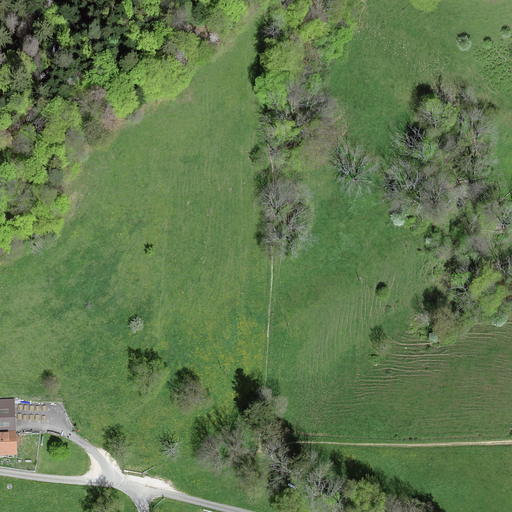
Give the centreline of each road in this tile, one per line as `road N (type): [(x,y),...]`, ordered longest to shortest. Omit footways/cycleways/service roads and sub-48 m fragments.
road 1 (track): [(260,452),(293,443),(511,442)]
road 2 (unclassified): [(0,472),(141,488)]
